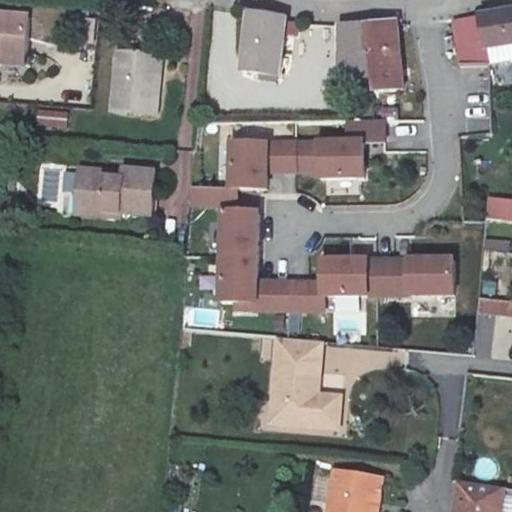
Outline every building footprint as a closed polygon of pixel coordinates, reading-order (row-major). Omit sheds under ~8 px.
[(511,0),(449,0),(454,55),(489,53),(487,23),(511,18),(511,0)] [(30,4),(0,1),(0,46),(1,41),(25,44),(30,4)] [(247,63),(278,67),(285,10),(252,4),(247,63)] [(373,15),(375,53),(377,83),(402,83),(399,9),(373,15)] [(375,53),(373,15),(362,15),(347,14),(348,54),(375,53)] [(121,44),(114,98),(159,104),(165,50),(121,44)] [(67,131),(69,112),(39,108),(36,127),(67,131)] [(355,127),(385,127),(385,112),(355,112),(355,127)] [(234,179),(270,179),(270,163),(270,134),(234,134),(234,179)] [(277,163),(297,163),(297,134),(278,134),(277,163)] [(297,163),(320,163),(320,134),(297,134),(297,163)] [(320,170),(365,170),(365,134),(320,134),(320,163),(320,170)] [(82,163),(77,210),(114,215),(114,205),(158,210),(163,164),(130,160),(129,175),(110,173),(110,166),(82,163)] [(204,205),(228,205),(228,179),(196,179),(194,205),(204,205)] [(511,198),(488,195),(485,218),(511,221),(511,198)] [(257,295),(257,275),(259,205),(234,205),(228,205),(204,205),(203,295),(238,295),(257,295)] [(323,287),(368,287),(368,252),(323,252),(323,275),(323,287)] [(368,287),(376,287),(377,252),(368,252),(368,287)] [(394,287),(394,252),(377,252),(376,287),(394,287)] [(394,287),(409,287),(409,252),(394,252),(394,287)] [(409,287),(455,287),(454,252),(409,252),(409,287)] [(273,302),(273,275),(257,275),(257,295),(238,295),(238,302),(273,302)] [(273,302),(308,302),(308,275),(273,275),(273,302)] [(308,302),(323,302),(323,287),(323,275),(308,275),(308,302)] [(511,300),(479,300),(478,316),(511,316),(511,300)] [(325,333),(282,330),(275,415),(321,418),(322,405),(343,407),(344,388),(318,386),(319,380),(321,380),(325,333)] [(343,407),(322,405),(321,418),(341,419),(343,407)] [(369,511),(375,481),(335,474),(328,511),(369,511)] [(376,511),(381,482),(375,481),(369,511),(376,511)] [(511,508),(511,491),(464,485),(460,511),(505,511),(506,508),(511,510),(511,508)]
